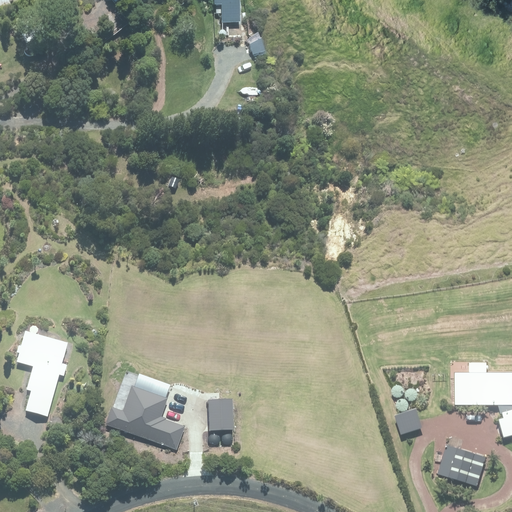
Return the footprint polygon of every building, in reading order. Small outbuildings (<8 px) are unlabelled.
[(240,0),(213,0),(213,4),(223,3),(225,28),(242,27),(240,0)] [(69,343),(26,332),(17,363),(33,367),(27,390),(32,391),(26,411),(48,417),(69,343)] [(511,372),(455,372),(455,404),(501,405),(501,411),(511,410),(511,372)] [(110,408),(104,423),(177,450),(185,427),(161,418),(169,398),(133,385),(123,413),(110,408)] [(231,398),(207,400),(210,431),(234,428),(231,398)] [(421,428),(416,408),(395,414),(400,434),(421,428)] [(485,457),(446,444),(436,474),(475,487),(485,457)]
